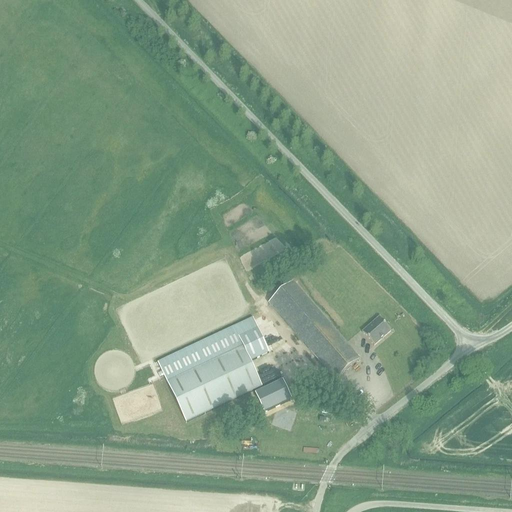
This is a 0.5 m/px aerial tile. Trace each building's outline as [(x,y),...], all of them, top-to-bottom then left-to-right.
[(335,381),(358,360),(292,284),(268,305),(335,381)] [(359,318),(370,308),(356,293),(345,303),(359,318)] [(253,318),(157,363),(186,423),(262,387),(250,362),(269,353),(253,318)] [(390,332),(378,319),(362,333),(373,347),(390,332)] [(283,382),(255,395),(264,414),(291,401),(283,382)]
